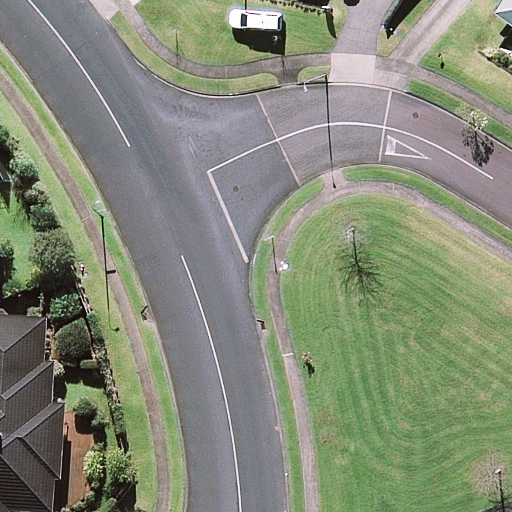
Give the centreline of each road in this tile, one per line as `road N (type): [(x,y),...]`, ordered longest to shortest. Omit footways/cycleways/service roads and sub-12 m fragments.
road 1 (residential): [(511,190),(415,132),(355,123),(322,125),(154,194)]
road 2 (residential): [(154,194),(216,365),(241,511)]
road 3 (residential): [(26,0),(101,95),(154,194)]
